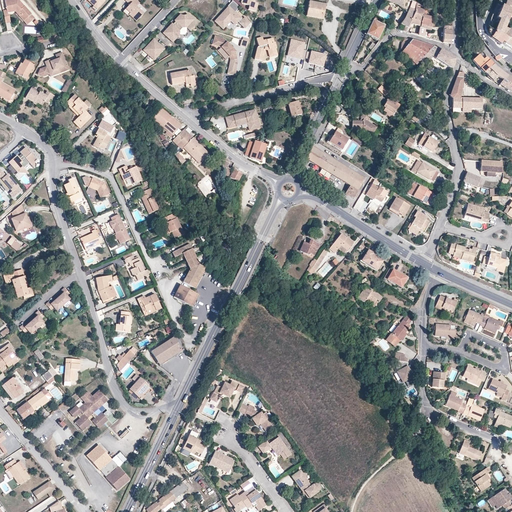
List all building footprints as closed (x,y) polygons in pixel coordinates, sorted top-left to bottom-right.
[(31,14),(18,0),(6,0),(4,0),(6,9),(7,12),(11,11),(11,10),(15,9),(17,12),(18,11),(21,13),(19,15),(23,20),(31,14)] [(86,0),(93,7),(92,8),(95,11),(105,1),(104,0),(86,0)] [(143,13),(136,7),(139,3),(135,0),(124,0),(129,4),(123,11),(127,16),(128,14),(130,13),(137,20),(143,13)] [(242,19),(234,11),(239,6),(232,0),(227,5),(229,7),(223,13),(224,14),(223,15),(222,16),(221,15),(220,14),(214,21),(222,28),(228,22),(227,20),(228,18),(230,20),(234,24),(237,21),(244,27),(249,22),(244,17),(242,19)] [(243,0),(243,3),(249,5),(248,9),(255,11),(257,2),(254,2),(254,0),(243,0)] [(415,1),(412,0),(385,0),(396,4),(403,9),(404,5),(409,7),(407,12),(404,18),(401,23),(405,25),(407,26),(409,22),(410,21),(411,18),(414,12),(414,10),(415,3),(415,1)] [(324,11),(325,4),(308,1),(308,5),(305,4),(304,8),(307,9),(306,12),(316,14),(317,13),(322,14),(322,11),(324,11)] [(420,24),(423,14),(425,5),(415,3),(414,10),(414,12),(411,18),(410,21),(409,22),(414,23),(420,25),(420,24)] [(508,18),(511,9),(503,5),(501,4),(496,17),(499,18),(497,24),(495,29),(501,32),(504,27),(505,23),(508,18)] [(137,20),(130,13),(128,14),(136,21),(137,20)] [(197,24),(192,20),(193,19),(187,13),(185,14),(183,15),(181,14),(180,13),(175,18),(175,21),(173,23),(170,24),(162,32),(172,42),(179,34),(179,29),(181,27),(186,27),(190,31),(192,29),(195,29),(195,26),(197,24)] [(27,24),(34,18),(31,14),(23,20),(27,24)] [(430,30),(433,17),(423,14),(420,24),(425,25),(424,28),(425,28),(430,30)] [(376,39),(383,25),(374,21),(372,20),(365,34),(376,39)] [(511,36),(511,34),(511,27),(510,26),(509,27),(509,28),(504,27),(501,32),(495,29),(487,25),(487,26),(488,27),(487,29),(487,32),(488,35),(490,37),(499,43),(501,41),(503,43),(508,37),(508,38),(511,36)] [(451,43),(452,27),(444,26),(443,43),(451,43)] [(511,34),(511,36),(508,38),(508,37),(503,43),(508,46),(510,44),(511,42),(511,34)] [(212,44),(221,47),(229,56),(230,59),(227,73),(234,75),(237,62),(235,51),(224,39),(214,35),(212,44)] [(276,47),(274,41),(273,42),(272,37),(263,40),(262,36),(256,38),(258,46),(257,46),(254,58),(261,60),(264,49),(264,47),(268,48),(270,53),(276,51),(275,47),(276,47)] [(153,59),(164,48),(153,38),(143,49),(153,59)] [(402,51),(412,40),(405,38),(401,44),(400,49),(402,51)] [(248,41),(246,40),(242,39),(241,39),(239,45),(246,47),(248,41)] [(307,51),(307,50),(303,49),(305,42),(291,39),(288,55),(301,58),(305,59),(306,58),(307,51)] [(419,61),(433,46),(412,40),(402,51),(401,52),(410,59),(412,61),(416,65),(419,61)] [(456,59),(441,50),(433,46),(419,61),(422,63),(425,59),(430,59),(430,58),(431,56),(433,57),(436,58),(435,59),(450,68),(451,67),(453,69),(456,62),(455,61),(456,59)] [(229,56),(221,47),(217,50),(226,59),(229,56)] [(277,54),(276,51),(270,53),(268,48),(264,47),(264,49),(267,50),(269,56),(277,54)] [(307,51),(306,58),(309,59),(308,63),(317,65),(319,52),(311,50),(311,52),(307,51)] [(68,69),(62,52),(55,55),(56,59),(50,62),(49,60),(45,62),(46,66),(40,69),(37,74),(43,76),(49,74),(54,72),(54,74),(68,69)] [(319,52),(317,65),(325,67),(325,63),(329,63),(330,57),(327,56),(327,54),(319,52)] [(480,68),(489,59),(486,56),(483,60),(482,59),(478,55),(475,58),(473,60),(480,68)] [(484,72),(493,64),(489,59),(480,68),(484,73),(484,72)] [(26,79),(34,65),(24,60),(22,64),(21,63),(19,67),(21,68),(17,74),(26,79)] [(508,76),(497,67),(493,64),(484,72),(488,75),(491,71),(492,72),(495,75),(496,76),(497,76),(503,79),(505,80),(508,76)] [(190,76),(189,69),(169,73),(171,84),(185,82),(185,84),(194,82),(193,75),(190,76)] [(497,76),(496,76),(495,75),(492,72),(491,71),(488,75),(489,76),(493,81),(497,76)] [(460,98),(464,73),(458,72),(450,96),(452,98),(452,108),(454,108),(462,108),(481,108),(482,98),(460,98)] [(484,81),(476,75),(474,78),(482,84),(484,81)] [(15,90),(1,82),(2,79),(0,77),(0,95),(4,98),(4,97),(9,100),(15,90)] [(511,84),(505,80),(503,79),(499,85),(505,89),(505,88),(511,91),(511,84)] [(67,89),(72,82),(68,80),(63,87),(67,89)] [(413,80),(410,82),(417,92),(420,89),(413,80)] [(384,96),(388,92),(381,85),(377,89),(384,96)] [(38,93),(35,91),(30,88),(25,98),(33,102),(34,101),(37,103),(42,106),(44,101),(47,103),(50,99),(52,100),(54,96),(46,91),(44,95),(39,92),(38,93)] [(88,108),(83,103),(74,94),(66,103),(69,106),(71,104),(73,107),(72,108),(80,115),(78,117),(75,120),(81,127),(91,117),(85,111),(88,108)] [(398,109),(400,105),(389,98),(389,99),(388,98),(386,101),(386,102),(383,107),(385,108),(383,111),(387,113),(392,116),(397,108),(398,109)] [(91,105),(86,100),(83,103),(88,108),(91,105)] [(301,115),(298,101),(288,104),(292,117),(301,115)] [(72,108),(73,107),(71,104),(69,106),(69,107),(78,117),(80,115),(72,108)] [(107,109),(103,105),(98,110),(102,114),(106,109),(107,109)] [(277,112),(275,107),(274,107),(263,110),(262,110),(264,116),(277,112)] [(153,120),(162,128),(171,118),(161,110),(153,120)] [(259,128),(255,110),(226,118),(228,128),(241,125),(240,121),(246,119),(247,123),(251,122),(253,130),(259,128)] [(429,118),(423,112),(419,116),(425,122),(429,118)] [(377,128),(368,122),(370,119),(363,114),(360,118),(361,118),(363,120),(362,121),(359,121),(352,121),(352,131),(361,132),(363,130),(372,136),(377,128)] [(171,118),(162,128),(172,136),(181,126),(171,118)] [(81,127),(75,120),(73,122),(80,128),(81,127)] [(115,128),(101,121),(99,123),(108,128),(108,129),(111,130),(109,132),(112,134),(115,128)] [(104,148),(110,138),(110,137),(112,134),(109,132),(111,130),(108,129),(108,128),(99,123),(97,127),(98,128),(94,134),(98,136),(96,138),(92,146),(97,148),(98,147),(99,145),(104,148)] [(122,141),(126,133),(119,130),(116,138),(122,141)] [(172,142),(180,151),(183,149),(185,151),(188,154),(190,153),(201,164),(209,156),(183,131),(172,142)] [(341,150),(348,139),(335,131),(329,142),(341,150)] [(433,149),(438,143),(430,138),(428,137),(429,136),(424,133),(419,141),(424,144),(423,146),(432,152),(433,149)] [(362,143),(353,137),(351,140),(360,146),(362,143)] [(410,148),(414,142),(409,138),(405,144),(410,148)] [(261,153),(264,144),(255,141),(254,143),(249,141),(245,155),(250,157),(249,158),(258,161),(260,153),(261,153)] [(261,162),(266,145),(264,144),(261,153),(260,153),(258,161),(261,162)] [(34,162),(36,160),(25,147),(19,152),(21,154),(22,156),(19,159),(17,157),(16,155),(8,162),(17,173),(28,173),(23,168),(28,163),(30,165),(34,162)] [(364,179),(312,147),(305,160),(349,186),(345,194),(353,199),(358,191),(357,191),(364,179)] [(177,148),(173,153),(182,165),(185,162),(178,154),(180,151),(177,148)] [(199,165),(201,164),(190,153),(188,154),(199,165)] [(438,173),(417,160),(411,171),(415,173),(416,171),(431,180),(433,181),(438,173)] [(228,177),(231,169),(227,167),(229,163),(225,161),(221,170),(225,172),(224,175),(228,177)] [(501,173),(502,162),(481,161),(480,172),(487,172),(486,177),(494,177),(495,173),(501,173)] [(142,180),(136,166),(128,170),(126,166),(119,169),(121,174),(122,173),(126,180),(130,178),(133,184),(142,180)] [(4,183),(9,188),(11,191),(9,193),(13,198),(20,191),(16,187),(17,186),(7,175),(5,176),(0,170),(0,183),(2,185),(4,183)] [(238,182),(242,174),(234,170),(230,178),(238,182)] [(481,188),(484,181),(480,179),(480,178),(466,173),(463,181),(476,187),(477,186),(481,188)] [(109,194),(104,183),(92,178),(91,179),(85,176),(82,178),(85,185),(92,189),(97,191),(100,198),(109,194)] [(387,192),(382,189),(384,187),(380,184),(378,188),(376,187),(379,182),(371,177),(362,192),(366,194),(369,196),(369,197),(373,200),(374,198),(375,196),(377,198),(376,199),(381,202),(387,192)] [(81,198),(72,178),(67,180),(69,183),(63,185),(67,193),(69,197),(67,198),(69,203),(74,201),(81,198)] [(433,195),(419,186),(418,187),(413,183),(407,193),(427,205),(433,195)] [(158,210),(151,194),(153,192),(151,188),(147,190),(141,193),(142,197),(141,197),(149,214),(158,210)] [(430,207),(436,197),(433,195),(427,205),(430,207)] [(404,215),(410,206),(396,198),(389,208),(400,215),(401,212),(403,213),(402,214),(404,215)] [(30,225),(25,214),(24,214),(21,204),(11,213),(14,218),(11,219),(16,231),(30,225)] [(487,223),(489,214),(483,212),(484,209),(468,204),(464,216),(487,223)] [(425,228),(429,222),(426,220),(427,217),(417,211),(414,216),(415,217),(413,221),(409,228),(408,229),(417,234),(420,229),(422,226),(425,228)] [(125,229),(118,214),(110,218),(112,221),(109,222),(111,227),(112,226),(113,228),(115,233),(125,229)] [(184,235),(177,218),(175,219),(173,214),(160,220),(163,225),(166,224),(170,233),(172,232),(175,239),(184,235)] [(0,243),(4,241),(12,247),(11,247),(16,251),(21,245),(0,228),(0,243)] [(101,243),(95,229),(91,231),(92,233),(93,235),(86,238),(85,236),(80,238),(85,250),(101,243)] [(116,234),(118,239),(120,244),(130,239),(125,229),(115,233),(116,234)] [(347,250),(353,242),(346,236),(346,237),(344,235),(341,233),(329,248),(334,252),(338,248),(340,245),(346,249),(347,250)] [(313,255),(318,244),(310,240),(308,244),(303,242),(299,250),(303,252),(308,254),(309,253),(313,255)] [(473,260),(476,248),(472,246),(471,249),(469,248),(468,249),(464,248),(464,247),(456,244),(456,243),(451,242),(448,252),(453,254),(461,256),(460,259),(474,263),(475,260),(473,260)] [(199,264),(189,244),(172,252),(174,257),(182,253),(190,269),(183,281),(193,286),(203,267),(199,264)] [(346,249),(340,245),(338,248),(344,253),(346,249)] [(382,260),(372,254),(373,253),(368,250),(361,260),(376,269),(382,260)] [(326,262),(331,253),(327,252),(322,260),(326,262)] [(503,272),(506,260),(499,258),(500,257),(495,256),(495,255),(489,253),(488,257),(484,256),(482,263),(486,264),(487,263),(491,264),(491,266),(497,268),(496,270),(503,272)] [(315,269),(324,256),(320,254),(316,260),(312,266),(312,267),(315,269)] [(130,266),(131,266),(133,265),(134,267),(132,268),(130,270),(132,276),(135,275),(139,273),(141,277),(143,278),(145,277),(147,281),(149,280),(147,276),(151,274),(148,269),(144,271),(137,258),(134,259),(133,258),(132,255),(123,259),(125,263),(128,262),(130,266)] [(195,289),(206,268),(203,267),(193,286),(193,287),(195,289)] [(406,279),(402,276),(402,275),(393,269),(393,270),(390,268),(385,277),(401,287),(406,279)] [(18,298),(23,297),(29,295),(27,289),(26,286),(27,286),(22,270),(3,276),(6,283),(12,281),(18,298)] [(108,287),(107,282),(108,282),(112,282),(110,275),(95,278),(98,292),(102,301),(112,297),(108,287)] [(190,306),(196,294),(179,285),(173,297),(190,306)] [(382,297),(366,285),(357,298),(363,302),(364,300),(375,308),(382,297)] [(116,298),(111,286),(109,286),(108,287),(112,297),(102,301),(103,304),(116,298)] [(34,296),(31,287),(27,289),(29,295),(23,297),(24,299),(34,296)] [(70,299),(67,296),(69,294),(64,288),(61,290),(62,292),(58,295),(59,296),(56,298),(63,305),(70,299)] [(161,308),(154,294),(144,298),(144,296),(137,299),(144,315),(150,313),(149,309),(154,307),(155,310),(161,308)] [(192,307),(198,295),(196,294),(190,306),(192,307)] [(452,312),(458,300),(454,298),(453,301),(452,304),(447,302),(449,299),(440,296),(435,307),(441,310),(442,307),(452,312)] [(63,305),(56,298),(54,300),(53,299),(49,303),(48,302),(45,304),(50,310),(53,308),(56,311),(63,305)] [(480,324),(484,317),(480,315),(468,310),(465,317),(464,317),(464,319),(465,319),(463,322),(474,326),(475,322),(480,324)] [(43,322),(40,319),(43,317),(38,311),(35,313),(36,315),(32,318),(33,319),(30,321),(37,328),(43,322)] [(130,317),(128,316),(128,312),(121,311),(120,320),(119,324),(117,324),(116,324),(115,330),(125,331),(125,325),(129,326),(130,317)] [(497,329),(498,326),(500,327),(501,327),(504,321),(500,320),(499,321),(499,322),(488,318),(489,317),(489,316),(485,314),(484,317),(480,324),(480,326),(484,328),(495,333),(497,329)] [(409,324),(412,320),(406,315),(403,320),(409,324)] [(405,332),(407,329),(410,325),(409,324),(403,320),(398,327),(397,326),(391,333),(400,339),(401,340),(406,333),(405,332)] [(37,328),(30,321),(28,323),(27,322),(23,326),(22,325),(19,327),(24,333),(27,331),(30,334),(37,328)] [(455,340),(455,331),(454,330),(455,326),(435,324),(435,336),(441,336),(446,337),(445,339),(455,340)] [(6,328),(0,332),(0,333),(3,337),(9,331),(6,328)] [(395,346),(400,339),(391,333),(386,339),(395,346)] [(180,349),(181,348),(174,336),(150,351),(158,363),(180,349)] [(17,361),(11,353),(13,352),(11,350),(13,348),(9,343),(0,349),(0,367),(5,364),(9,361),(12,364),(12,365),(17,361)] [(119,371),(135,354),(134,354),(137,351),(133,347),(130,350),(129,350),(125,354),(122,357),(121,356),(119,355),(116,358),(119,361),(117,364),(119,371)] [(44,356),(37,349),(33,352),(39,360),(44,356)] [(160,366),(182,351),(180,349),(158,363),(160,366)] [(407,362),(407,358),(404,357),(405,354),(395,352),(394,360),(396,360),(407,362)] [(74,373),(72,373),(72,369),(74,369),(79,370),(79,360),(65,359),(64,381),(70,382),(74,382),(74,373)] [(412,371),(410,368),(409,369),(408,368),(407,366),(408,362),(407,362),(396,360),(395,364),(397,365),(396,368),(398,371),(397,372),(402,382),(405,380),(408,387),(412,385),(409,381),(412,380),(411,377),(413,376),(411,373),(413,372),(412,371)] [(483,376),(479,374),(480,372),(478,371),(474,369),(467,366),(462,377),(467,379),(476,382),(475,384),(479,386),(483,376)] [(46,381),(52,377),(48,371),(41,376),(46,381)] [(444,381),(445,373),(433,372),(431,387),(442,388),(443,381),(444,381)] [(26,389),(15,375),(4,383),(0,385),(11,400),(26,389)] [(48,384),(55,379),(52,376),(52,377),(46,381),(48,384)] [(138,397),(148,386),(140,378),(136,382),(130,389),(133,392),(131,394),(136,399),(138,397)] [(505,390),(507,386),(503,384),(499,382),(492,379),(488,389),(497,393),(502,396),(501,398),(501,399),(503,400),(505,401),(505,399),(508,392),(509,391),(505,390)] [(241,393),(244,387),(231,381),(229,385),(224,383),(222,388),(217,386),(210,399),(216,402),(220,396),(223,395),(227,393),(226,391),(228,391),(229,393),(233,391),(236,390),(241,393)] [(141,399),(151,388),(148,386),(138,397),(141,399)] [(40,406),(47,400),(44,395),(47,393),(44,389),(26,402),(33,411),(40,406)] [(106,418),(102,414),(101,412),(97,416),(93,413),(102,405),(106,402),(107,400),(98,390),(92,396),(87,391),(82,395),(87,400),(84,403),(82,404),(78,408),(75,406),(70,411),(75,417),(77,415),(79,418),(75,422),(82,431),(91,423),(87,418),(91,415),(94,418),(92,421),(98,428),(108,420),(106,418)] [(466,404),(461,402),(462,401),(462,400),(455,397),(449,395),(445,406),(458,411),(457,412),(462,414),(466,404)] [(201,412),(207,400),(205,397),(199,410),(201,410),(201,412)] [(480,421),(484,410),(471,405),(473,400),(469,398),(467,403),(466,404),(462,414),(467,416),(468,414),(472,416),(472,418),(480,421)] [(22,419),(33,411),(26,402),(16,410),(22,419)] [(112,409),(106,402),(102,405),(106,411),(102,414),(106,418),(112,413),(112,409)] [(245,414),(248,407),(241,404),(238,411),(245,414)] [(272,420),(266,412),(262,414),(257,412),(256,413),(253,412),(254,410),(248,407),(245,414),(251,416),(250,417),(250,418),(250,419),(250,420),(255,420),(256,422),(257,424),(258,425),(260,424),(266,432),(274,426),(271,421),(272,420)] [(510,428),(511,422),(511,416),(500,412),(500,411),(495,409),(494,412),(493,414),(495,414),(498,416),(497,419),(495,422),(501,424),(510,428)] [(186,442),(180,439),(179,442),(184,445),(183,448),(183,449),(190,452),(194,454),(195,451),(201,454),(203,450),(205,447),(199,444),(201,441),(197,439),(199,434),(191,431),(186,442)] [(291,454),(278,437),(277,438),(269,444),(267,442),(266,441),(258,447),(263,453),(271,448),(273,450),(274,449),(279,455),(280,455),(283,452),(287,457),(291,454)] [(477,461),(481,452),(469,447),(468,448),(467,448),(467,447),(469,442),(464,440),(458,453),(477,461)] [(118,467),(111,460),(99,445),(87,456),(99,470),(100,470),(101,471),(106,477),(106,478),(117,490),(129,480),(118,467)] [(230,469),(233,462),(231,461),(223,457),(224,456),(215,451),(209,464),(222,470),(224,466),(230,469)] [(123,463),(116,456),(111,460),(118,467),(123,463)] [(29,478),(24,470),(23,471),(18,463),(16,464),(14,460),(6,465),(8,469),(7,470),(5,471),(6,473),(9,471),(14,477),(19,485),(29,478)] [(26,470),(20,461),(18,463),(23,471),(24,470),(26,470)] [(488,479),(485,475),(486,474),(489,472),(487,468),(472,478),(481,492),(489,486),(486,481),(487,480),(488,479)] [(311,486),(305,479),(306,474),(302,473),(301,475),(298,471),(291,476),(297,484),(298,483),(304,491),(306,491),(307,493),(305,495),(308,499),(319,492),(318,491),(320,490),(320,487),(318,484),(315,484),(314,485),(313,484),(311,486)] [(262,501),(260,497),(258,494),(255,495),(254,494),(255,493),(253,491),(255,490),(247,480),(240,485),(245,492),(239,496),(237,494),(229,500),(235,508),(238,506),(239,508),(244,504),(246,506),(251,503),(252,505),(254,507),(255,506),(258,511),(265,506),(262,501)] [(54,488),(49,481),(32,492),(37,499),(47,493),(54,488)] [(172,502),(187,489),(181,483),(146,510),(147,511),(156,511),(161,509),(162,510),(172,502)] [(307,493),(306,491),(304,491),(298,483),(297,484),(303,492),(302,494),(305,495),(307,493)] [(57,492),(54,488),(47,493),(49,497),(57,492)] [(508,501),(511,498),(509,493),(508,494),(506,495),(503,490),(490,498),(495,505),(497,509),(502,505),(505,509),(511,505),(508,501)] [(183,508),(191,502),(188,498),(180,504),(183,508)] [(495,505),(490,498),(487,501),(492,508),(495,505)] [(65,511),(64,508),(62,508),(59,500),(49,507),(50,511),(52,511),(55,511),(58,510),(58,511),(65,511)] [(164,511),(171,508),(171,509),(174,507),(172,502),(162,510),(161,509),(161,511),(164,511)]
